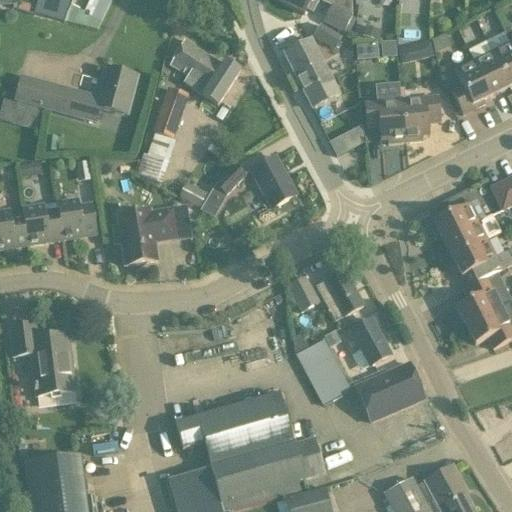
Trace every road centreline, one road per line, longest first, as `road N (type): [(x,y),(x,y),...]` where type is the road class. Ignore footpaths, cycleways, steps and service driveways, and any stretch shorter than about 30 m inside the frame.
road 1 (residential): [(355,219),(206,297),(122,303),(52,279),(0,287)]
road 2 (residential): [(511,504),(454,418),(355,219)]
road 3 (residential): [(355,219),(244,0)]
road 4 (residential): [(355,219),(511,140)]
